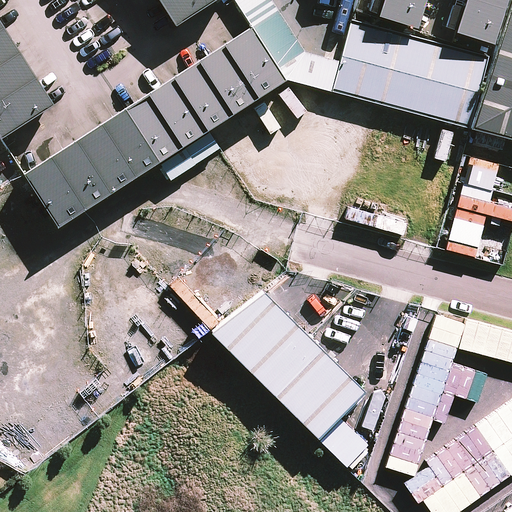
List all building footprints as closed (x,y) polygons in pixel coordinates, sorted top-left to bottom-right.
[(160,0),(176,24),(213,0),(160,0)] [(275,0),(237,0),(253,25),(288,77),(334,89),(343,60),(308,50),(275,0)] [(382,0),(378,13),(417,25),(425,0),(382,0)] [(485,0),(464,0),(456,29),(494,41),(505,6),(485,0)] [(511,3),(477,125),(511,135),(511,3)] [(0,32),(10,26),(0,11),(0,32)] [(357,19),(354,18),(343,60),(334,89),(471,127),(490,55),(357,19)] [(253,25),(228,41),(263,93),(288,77),(253,25)] [(0,68),(26,52),(10,26),(0,32),(0,68)] [(228,41),(203,57),(238,110),(263,93),(228,41)] [(0,104),(42,77),(26,52),(0,68),(0,104)] [(203,57),(178,74),(213,126),(238,110),(203,57)] [(178,74),(153,90),(188,142),(213,126),(178,74)] [(59,102),(42,77),(0,104),(0,126),(6,136),(59,102)] [(153,90),(128,106),(163,159),(188,142),(153,90)] [(128,106),(103,123),(138,175),(163,159),(128,106)] [(103,123),(79,139),(113,191),(138,175),(103,123)] [(79,139),(54,155),(88,208),(113,191),(79,139)] [(348,149),(346,160),(380,167),(383,156),(348,149)] [(54,155),(29,172),(63,224),(88,208),(54,155)] [(361,388),(257,290),(209,331),(314,434),(361,388)] [(511,511),(511,500),(496,511),(511,511)]
